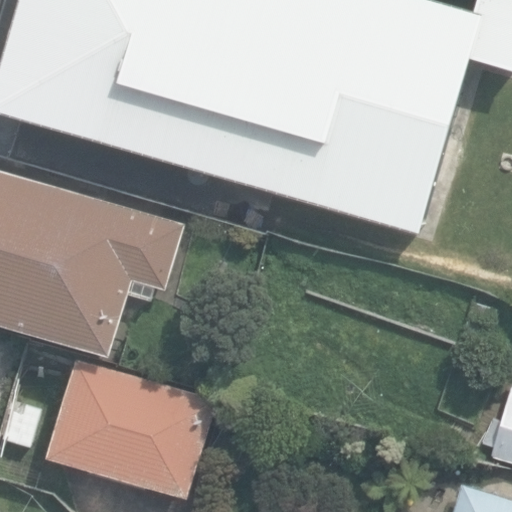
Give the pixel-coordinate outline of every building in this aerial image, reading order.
[(35,0),(4,105),(435,235),(487,63),(511,70),(511,0),(488,0),(485,8),(457,0),(35,0)] [(0,320),(117,355),(135,294),(157,300),(161,286),(162,287),(163,286),(172,288),(191,223),(0,167),(0,320)] [(52,459),(190,499),(219,399),(81,359),(52,459)] [(34,446),(46,409),(19,401),(7,438),(34,446)] [(511,402),(497,454),(511,457),(511,402)] [(511,511),(511,493),(470,482),(461,511),(511,511)]
